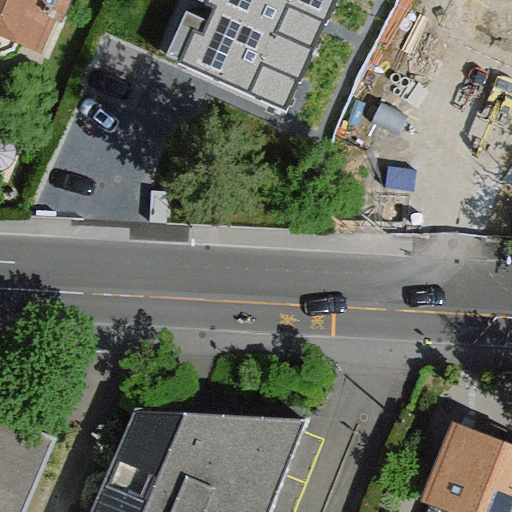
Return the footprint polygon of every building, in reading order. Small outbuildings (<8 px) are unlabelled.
[(71,0),(0,0),(0,38),(46,58),(71,0)] [(215,8),(315,53),(339,0),(208,0),(206,6),(214,10),(215,8)] [(511,0),(494,0),(479,34),(511,49),(511,0)] [(304,79),(315,53),(215,8),(214,10),(203,35),(194,31),(180,64),(287,112),(304,79)] [(511,49),(479,34),(451,93),(511,121),(511,49)] [(0,511),(277,511),(311,431),(137,417),(93,511),(22,511),(52,443),(0,423),(0,511)] [(511,511),(511,450),(462,431),(431,511),(511,511)]
